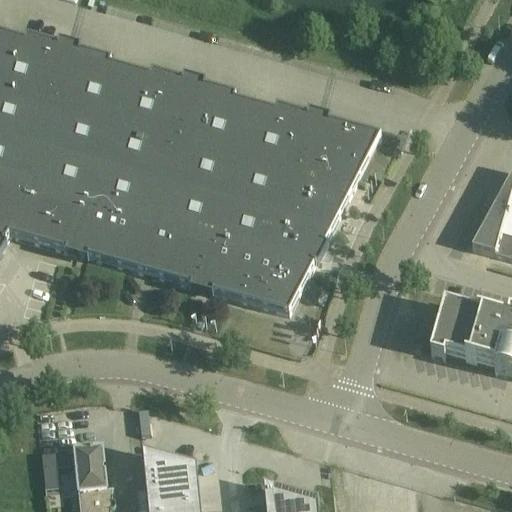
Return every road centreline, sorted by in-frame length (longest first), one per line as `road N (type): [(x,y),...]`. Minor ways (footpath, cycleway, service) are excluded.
road 1 (unclassified): [(343,429),(401,257),(511,48)]
road 2 (unclassified): [(0,397),(68,371),(106,369),(156,375),(343,429)]
road 3 (unclassified): [(343,429),(511,476)]
